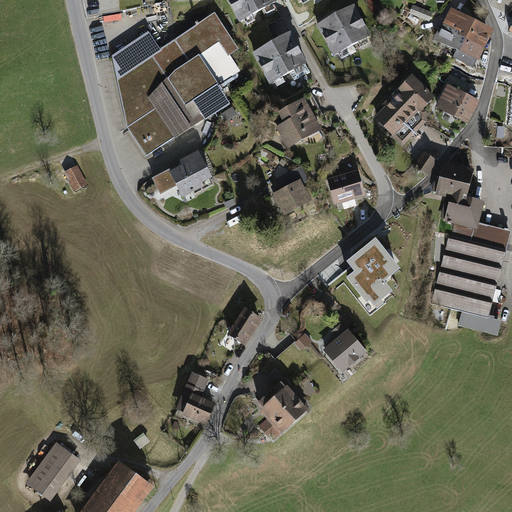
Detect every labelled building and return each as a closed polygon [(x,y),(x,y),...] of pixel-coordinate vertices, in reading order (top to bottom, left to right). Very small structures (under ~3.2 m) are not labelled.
[(277,0),(227,0),(240,22),(277,0)] [(354,3),(316,24),(334,55),(371,35),(354,3)] [(413,5),(409,13),(429,22),(433,13),(413,5)] [(451,7),(443,24),(458,31),(456,34),(464,38),(484,47),(494,28),(451,7)] [(162,50),(117,80),(127,126),(146,156),(205,119),(193,100),(218,84),(240,70),(230,54),(239,48),(215,12),(160,48),(162,50)] [(438,28),(432,39),(458,51),(464,38),(456,34),(458,31),(443,24),(440,29),(438,28)] [(112,55),(117,80),(162,50),(160,48),(148,31),(112,55)] [(291,31),(253,52),(270,83),(289,73),(294,82),(311,73),(305,63),(308,62),(291,31)] [(484,47),(464,38),(458,51),(455,58),(473,67),(477,59),(479,60),(484,47)] [(411,74),(400,86),(423,108),(434,96),(411,74)] [(231,103),(218,84),(193,100),(205,119),(231,103)] [(480,101),(448,84),(441,96),(473,113),(480,101)] [(423,108),(400,86),(381,105),(382,107),(373,118),(392,136),(391,137),(402,148),(427,121),(426,111),(423,108)] [(473,113),(441,96),(435,107),(467,124),(473,113)] [(305,97),(278,111),(284,122),(276,126),(288,148),(304,139),(306,143),(317,144),(323,137),(319,131),(323,129),(305,97)] [(233,107),(221,114),(226,122),(238,114),(233,107)] [(171,168),(152,177),(161,194),(176,186),(182,197),(204,186),(202,182),(212,177),(198,150),(180,160),(183,164),(172,170),(171,168)] [(437,161),(423,151),(417,169),(426,176),(437,161)] [(472,169),(443,162),(441,172),(438,171),(437,177),(434,177),(430,195),(445,198),(441,216),(446,217),(445,220),(453,222),(476,227),(477,222),(482,202),(465,198),(472,169)] [(275,179),(280,189),(301,179),(307,176),(302,166),(275,179)] [(77,167),(66,173),(75,190),(86,185),(77,167)] [(358,170),(327,179),(335,205),(342,203),(344,209),(357,206),(355,199),(366,196),(358,170)] [(280,189),(271,194),(282,216),(312,201),(301,179),(280,189)] [(233,199),(224,203),(226,208),(236,204),(233,199)] [(476,227),(453,222),(431,303),(464,312),(460,325),(497,335),(500,321),(493,319),(494,316),(489,315),(511,231),(477,222),(476,227)] [(399,267),(377,240),(349,263),(352,266),(362,278),(371,271),(385,287),(394,280),(389,275),(399,267)] [(490,313),(502,316),(506,302),(494,299),(490,313)] [(245,307),(237,319),(255,331),(263,319),(245,307)] [(237,319),(228,334),(246,345),(255,331),(237,319)] [(338,339),(324,350),(343,373),(369,352),(349,329),(347,331),(341,324),(332,332),(338,339)] [(306,334),(295,344),(301,351),(312,342),(306,334)] [(277,368),(266,378),(274,387),(282,381),(285,378),(277,368)] [(192,372),(187,384),(204,391),(209,379),(192,372)] [(279,392),(274,396),(296,421),(309,410),(290,388),(287,385),(286,386),(282,381),(274,387),(279,392)] [(184,412),(182,415),(207,425),(216,403),(201,398),(204,391),(187,384),(176,409),(184,412)] [(296,421),(274,396),(270,400),(266,395),(258,402),(263,407),(259,411),(266,419),(280,434),(296,421)] [(280,434),(266,419),(259,425),(267,435),(269,432),(275,439),(280,434)] [(144,433),(134,441),(141,449),(150,441),(144,433)] [(56,443),(27,483),(51,501),(81,460),(56,443)] [(119,461),(80,511),(134,511),(153,487),(119,461)]
